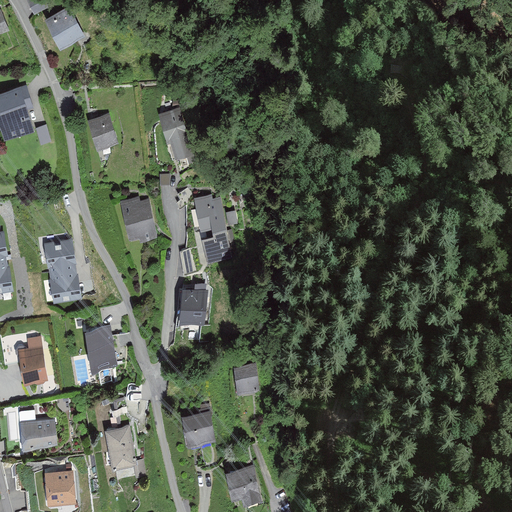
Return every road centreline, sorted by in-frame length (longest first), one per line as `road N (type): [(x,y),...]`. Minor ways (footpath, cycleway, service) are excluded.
road 1 (residential): [(155,402),(125,296),(76,182),(61,98),(15,0)]
road 2 (residential): [(155,402),(176,245),(166,187)]
